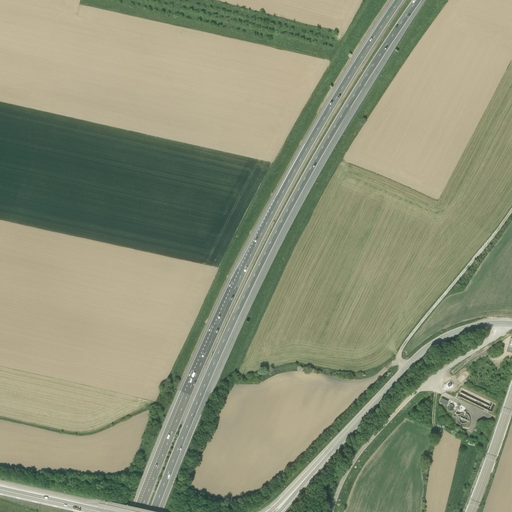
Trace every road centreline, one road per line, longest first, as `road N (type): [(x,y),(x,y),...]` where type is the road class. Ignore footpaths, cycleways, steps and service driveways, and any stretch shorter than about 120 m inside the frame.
road 1 (motorway): [(153,511),(279,224),(417,0)]
road 2 (motorway): [(399,0),(260,234),(140,511)]
road 3 (unclassified): [(332,511),(346,472),(402,404),(506,323)]
road 4 (tertiary): [(332,448),(435,341),(506,323)]
road 5 (track): [(406,367),(398,360),(403,344),(511,210)]
